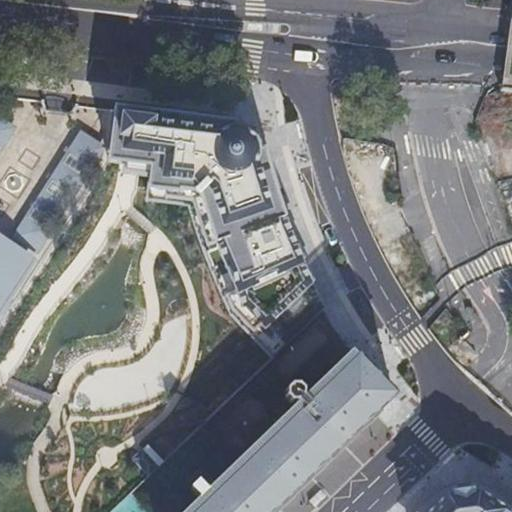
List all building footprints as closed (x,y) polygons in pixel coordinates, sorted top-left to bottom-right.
[(234,126),(116,109),(110,161),(150,168),(146,198),(188,206),(230,315),(272,357),(321,308),(259,145),(234,126)] [(0,117),(0,154),(17,127),(0,117)] [(80,131),(11,238),(38,256),(109,147),(80,131)] [(0,270),(18,283),(35,259),(0,236),(0,270)] [(0,311),(18,283),(0,270),(0,311)] [(184,511),(197,511),(355,359),(349,353),(302,399),(296,405),(205,492),(197,483),(189,491),(197,500),(184,511)] [(274,511),(393,397),(356,359),(355,359),(197,511),(274,511)] [(297,387),(289,386),(284,392),(284,399),(288,404),(296,405),(302,399),(301,392),(297,387)] [(505,511),(470,492),(437,496),(421,511),(505,511)]
